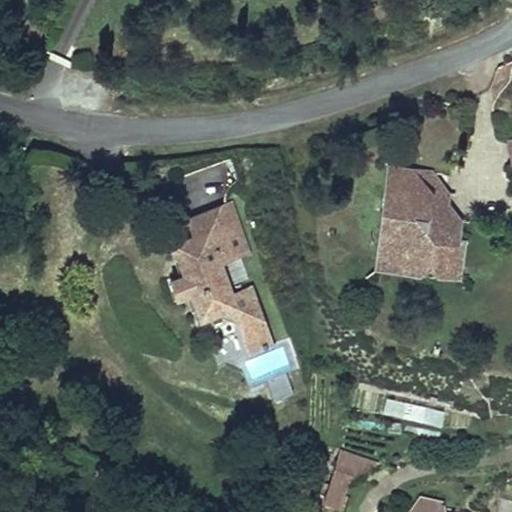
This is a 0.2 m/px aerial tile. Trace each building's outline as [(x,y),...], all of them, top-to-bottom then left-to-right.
[(446,255),(451,217),(441,215),(444,189),(426,171),(384,165),(373,253),(397,257),(406,273),(419,266),(423,275),(453,278),(456,256),(446,255)] [(460,217),(444,189),(441,215),(451,217),(446,255),(456,256),(460,217)] [(223,292),(213,261),(240,253),(224,203),(198,211),(204,230),(169,241),(179,271),(186,293),(193,316),(227,305),(236,333),(256,327),(243,286),(223,292)] [(406,273),(397,257),(373,253),(371,269),(406,273)] [(423,275),(419,266),(406,273),(423,275)] [(186,293),(179,271),(159,277),(166,299),(186,293)] [(259,338),(256,327),(236,333),(240,345),(259,338)] [(334,433),(361,414),(321,400),(313,426),(334,433)] [(339,486),(366,467),(326,453),(318,479),(339,486)] [(334,501),(339,486),(318,479),(312,494),(334,501)] [(413,511),(440,511),(439,502),(415,493),(400,507),(413,511)]
